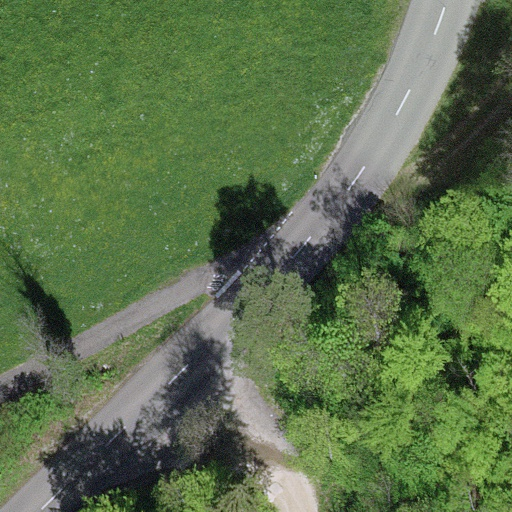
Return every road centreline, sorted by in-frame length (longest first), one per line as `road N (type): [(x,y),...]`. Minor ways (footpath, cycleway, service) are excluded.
road 1 (tertiary): [(40,511),(297,255),(359,180),(406,103),(446,0)]
road 2 (track): [(298,511),(275,460),(196,355)]
